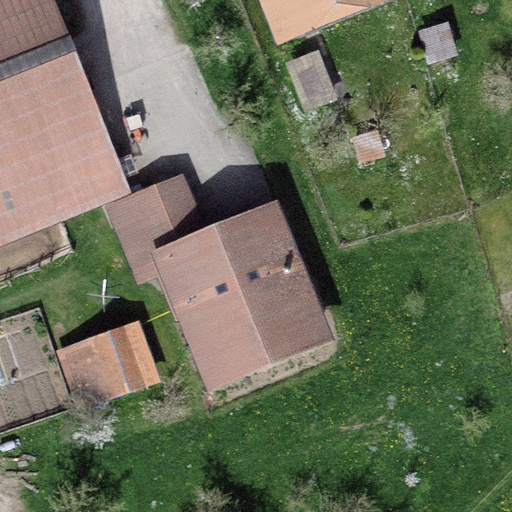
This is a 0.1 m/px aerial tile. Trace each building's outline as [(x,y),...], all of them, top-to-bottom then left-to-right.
[(41,0),(5,0),(0,2),(0,235),(117,188),(41,0)] [(282,0),(290,20),(341,0),(282,0)] [(383,166),(376,140),(352,147),(359,173),(383,166)] [(226,334),(239,370),(315,343),(270,217),(197,244),(174,180),(115,202),(139,267),(161,259),(193,346),(226,334)] [(54,349),(71,402),(166,370),(151,327),(87,349),(84,339),(54,349)]
